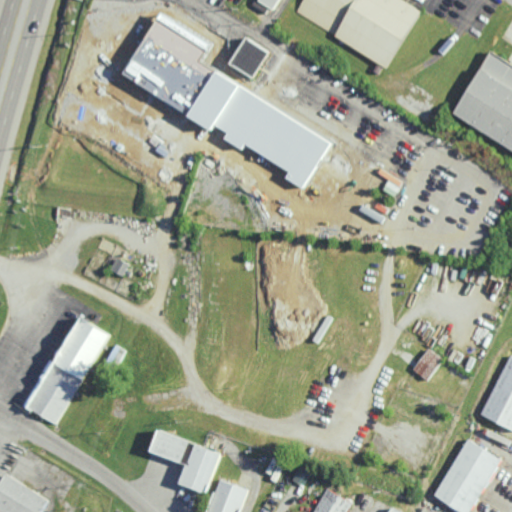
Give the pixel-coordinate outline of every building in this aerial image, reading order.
[(260,0),(260,1),(278,11),(284,0),(260,0)] [(305,0),(297,15),(391,67),(423,9),(406,0),(305,0)] [(232,63),(255,77),(271,52),(248,37),(232,63)] [(454,115),(511,148),(511,63),(491,51),(454,115)] [(124,275),(130,264),(117,258),(111,270),(124,275)] [(108,332),(82,318),(77,328),(70,325),(27,408),(60,425),(108,332)] [(415,370),(430,380),(444,358),(429,348),(415,370)] [(511,355),(510,355),(483,415),(511,427),(511,355)] [(188,463),(182,484),(209,492),(221,450),(159,432),(152,452),(188,463)] [(472,511),(503,458),(469,439),(437,495),(465,511),(472,511)] [(306,485),(313,468),(302,463),(295,481),(306,485)] [(40,511),(49,498),(5,473),(0,482),(0,511),(40,511)] [(210,511),(240,511),(241,511),(248,488),(219,480),(210,511)] [(314,511),(348,511),(354,502),(329,488),(314,511)]
